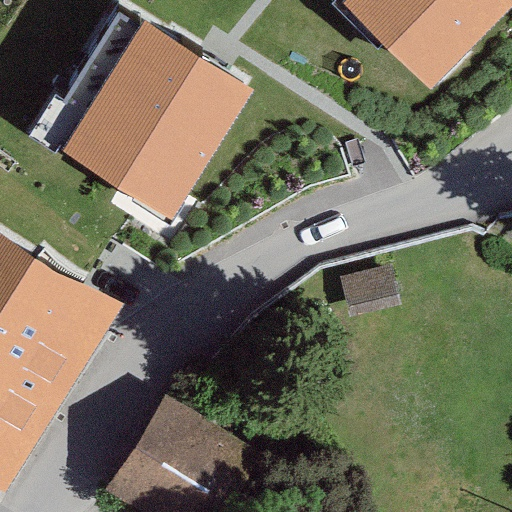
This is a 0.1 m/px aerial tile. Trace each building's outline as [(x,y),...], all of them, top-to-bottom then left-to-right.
[(148,0),(144,0),(62,130),(172,199),(255,67),(148,0)] [(364,0),(433,66),(497,0),(364,0)] [(120,296),(0,219),(0,478),(2,480),(120,296)] [(343,279),(348,309),(401,301),(397,271),(343,279)] [(244,511),(277,461),(180,400),(118,496),(143,511),(244,511)]
